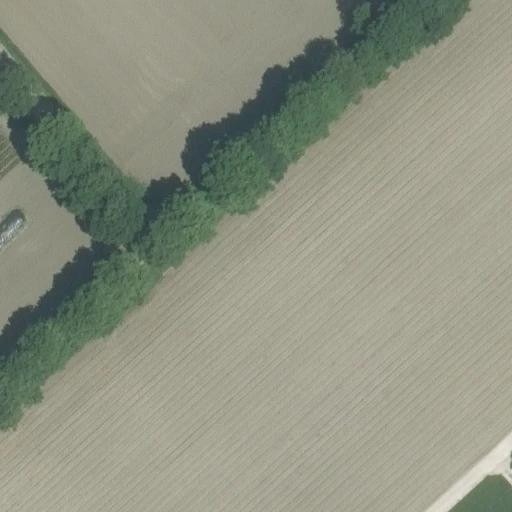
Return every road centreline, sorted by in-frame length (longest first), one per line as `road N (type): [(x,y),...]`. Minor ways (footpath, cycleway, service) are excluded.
road 1 (track): [(423,0),(162,242)]
road 2 (track): [(162,242),(0,52)]
road 3 (track): [(162,242),(0,393)]
